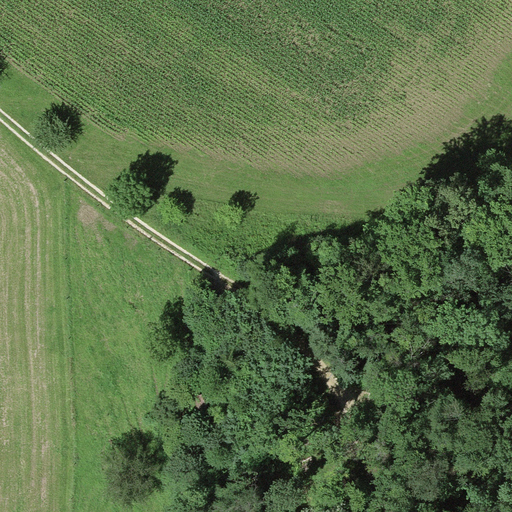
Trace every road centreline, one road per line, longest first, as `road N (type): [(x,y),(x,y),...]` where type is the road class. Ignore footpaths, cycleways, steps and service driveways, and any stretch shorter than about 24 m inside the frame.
road 1 (track): [(0,115),(320,362),(364,453),(414,511)]
road 2 (track): [(349,511),(343,441),(358,401),(372,387),(437,367),(511,310)]
